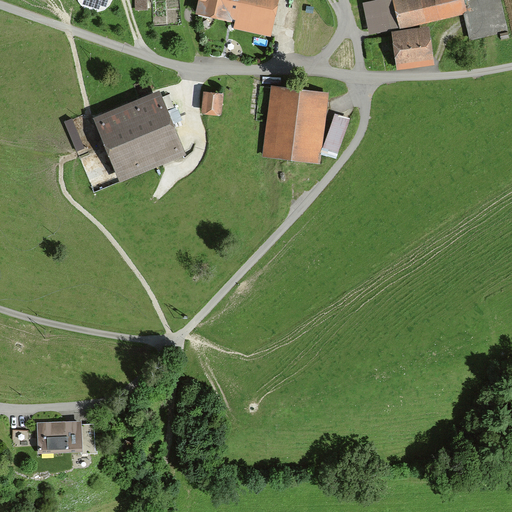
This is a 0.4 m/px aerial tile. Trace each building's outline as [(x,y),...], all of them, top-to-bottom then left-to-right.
[(149,0),(138,0),(140,10),(151,9),(149,0)] [(207,0),(205,14),(241,22),(239,28),(273,35),(280,0),(207,0)] [(399,0),(371,6),(378,35),(464,16),(470,43),(509,34),(501,0),(399,0)] [(435,32),(398,36),(401,69),(438,66),(435,32)] [(329,97),(275,90),(266,158),(319,165),(329,97)] [(226,97),(209,95),(206,114),(223,116),(226,97)] [(163,96),(100,121),(124,180),(187,155),(163,96)] [(350,124),(338,119),(323,156),(336,160),(350,124)] [(81,419),(37,421),(39,452),(83,450),(81,419)]
